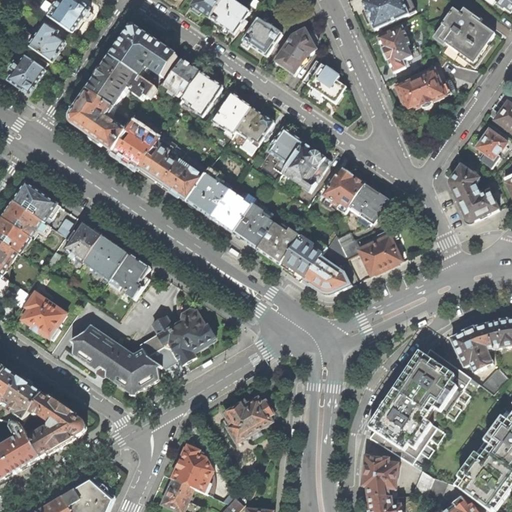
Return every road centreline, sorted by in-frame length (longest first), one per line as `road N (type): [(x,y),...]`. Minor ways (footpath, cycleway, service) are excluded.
road 1 (secondary): [(303,330),(35,141)]
road 2 (residential): [(393,155),(345,139),(146,5),(129,2)]
road 3 (residential): [(328,485),(348,482),(367,389),(440,321),(432,303)]
road 4 (residential): [(139,428),(303,330)]
road 5 (residential): [(393,155),(328,0)]
road 6 (residential): [(129,2),(35,141)]
road 7 (residential): [(0,335),(139,428)]
road 8 (residential): [(0,511),(139,428)]
road 9 (residential): [(462,275),(318,348)]
road 10 (residential): [(418,184),(511,55)]
road 11 (secondary): [(318,348),(311,493)]
road 12 (secondary): [(328,485),(334,375),(318,348)]
road 13 (residential): [(318,348),(432,303)]
